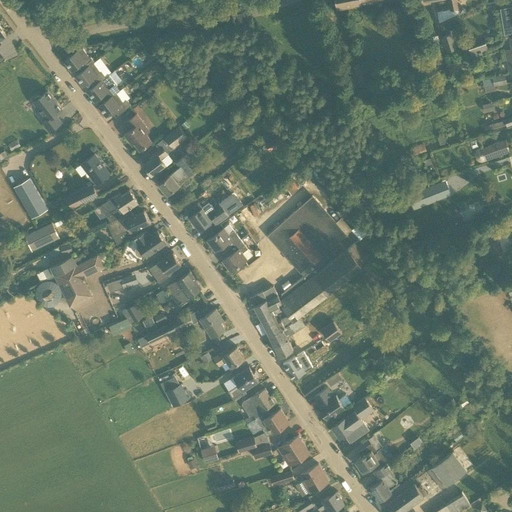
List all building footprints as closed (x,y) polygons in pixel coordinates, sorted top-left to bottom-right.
[(460,14),(458,8),(456,0),(448,0),(450,10),(448,11),(449,17),(460,14)] [(53,22),(61,19),(58,13),(57,14),(51,17),(53,22)] [(456,48),(451,33),(441,36),(446,52),(456,48)] [(132,43),(137,50),(144,45),(139,38),(132,43)] [(147,47),(154,56),(165,48),(158,39),(147,47)] [(102,45),(106,51),(113,47),(110,41),(102,45)] [(471,55),(488,49),(486,42),(465,49),(467,55),(471,53),(471,55)] [(72,70),(78,66),(81,64),(84,69),(94,62),(95,61),(91,55),(90,56),(82,46),(81,47),(80,45),(74,50),(75,52),(64,60),(72,70)] [(158,63),(162,68),(168,64),(164,59),(158,63)] [(106,76),(102,70),(101,71),(94,62),(84,69),(76,75),(84,85),(92,79),(96,84),(106,76)] [(450,75),(459,73),(457,63),(448,65),(450,75)] [(359,64),(349,67),(356,87),(366,83),(359,64)] [(117,92),(120,90),(116,84),(117,84),(109,73),(106,76),(96,84),(87,90),(95,100),(103,94),(107,99),(117,92)] [(493,76),(493,78),(494,84),(494,85),(497,84),(507,82),(505,74),(493,76)] [(493,78),(482,80),(484,86),(485,86),(494,84),(493,78)] [(44,122),(51,131),(62,122),(55,114),(62,108),(48,90),(41,96),(40,95),(38,95),(35,98),(35,100),(34,101),(48,118),(44,122)] [(124,101),(117,92),(107,99),(99,105),(107,116),(115,109),(119,114),(131,105),(127,99),(124,101)] [(483,104),(484,111),(491,110),(490,102),(483,104)] [(254,104),(244,112),(253,122),(262,114),(254,104)] [(132,138),(138,146),(140,149),(152,140),(146,133),(150,130),(137,113),(127,121),(132,128),(125,134),(129,140),(132,138)] [(506,125),(509,124),(511,123),(511,116),(504,119),(505,120),(488,124),(489,130),(506,125)] [(174,148),(188,136),(178,125),(165,137),(174,148)] [(280,145),(280,144),(285,141),(280,133),(275,136),(265,142),(270,151),(280,145)] [(486,160),(508,152),(504,140),(482,148),(478,149),(478,150),(477,150),(477,151),(476,151),(476,152),(476,153),(475,153),(475,154),(475,155),(475,156),(476,157),(476,158),(477,159),(478,160),(479,160),(479,161),(480,161),(481,161),(482,161),(486,160)] [(162,158),(168,153),(163,146),(150,156),(152,159),(145,164),(152,174),(166,164),(162,158)] [(176,161),(188,175),(200,165),(189,151),(176,161)] [(82,163),(91,174),(97,182),(110,172),(95,153),(82,163)] [(168,193),(175,187),(180,183),(176,178),(178,177),(174,171),(159,183),(168,193)] [(14,186),(31,218),(48,209),(30,178),(14,186)] [(441,181),(411,193),(416,207),(446,195),(441,181)] [(72,206),(89,198),(98,194),(93,184),(68,197),(72,206)] [(107,222),(127,213),(125,210),(139,201),(130,188),(122,194),(120,192),(114,195),(114,196),(105,202),(111,211),(103,216),(107,222)] [(312,265),(321,257),(347,233),(313,194),(268,235),(301,272),(311,263),(312,265)] [(237,196),(223,206),(229,214),(242,204),(244,203),(238,195),(237,196)] [(200,228),(208,222),(212,219),(213,218),(217,223),(229,214),(223,206),(217,211),(209,201),(202,206),(198,202),(192,206),(196,211),(190,216),(200,228)] [(131,230),(142,225),(151,221),(152,220),(145,210),(144,210),(134,215),(132,211),(127,213),(107,222),(113,236),(129,228),(131,230)] [(51,223),(25,235),(31,249),(57,236),(51,223)] [(241,238),(234,229),(229,223),(224,227),(208,239),(216,250),(231,239),(234,243),(241,238)] [(150,235),(148,231),(147,229),(134,235),(140,244),(137,246),(136,248),(135,249),(135,250),(135,251),(135,252),(136,254),(138,255),(139,256),(140,256),(141,256),(142,256),(144,255),(146,253),(147,254),(158,247),(166,241),(164,238),(165,237),(162,232),(160,233),(158,229),(152,234),(150,235)] [(242,252),(248,248),(241,238),(234,243),(238,248),(223,260),(231,270),(247,258),(242,252)] [(355,242),(348,248),(362,267),(370,260),(355,242)] [(60,245),(62,253),(72,251),(70,243),(60,245)] [(274,285),(250,297),(255,305),(254,305),(269,334),(270,334),(288,324),(299,316),(315,304),(363,268),(362,267),(348,248),(347,248),(326,264),(321,257),(312,265),(311,263),(301,272),(304,275),(281,292),(282,293),(279,295),(277,293),(274,285)] [(48,261),(53,258),(52,256),(50,251),(45,253),(48,261)] [(175,271),(173,269),(181,263),(174,251),(159,261),(160,261),(152,267),(156,273),(155,274),(160,281),(175,271)] [(85,275),(88,276),(105,267),(98,253),(77,264),(53,275),(69,306),(92,295),(83,278),(85,275)] [(53,275),(77,264),(72,255),(49,267),(53,275)] [(166,287),(172,295),(175,293),(178,296),(180,295),(180,294),(185,291),(183,289),(197,279),(190,270),(177,279),(179,282),(174,286),(172,283),(166,287)] [(109,292),(133,285),(130,275),(106,283),(109,292)] [(202,287),(197,279),(183,289),(185,291),(180,294),(180,295),(178,296),(175,293),(172,295),(174,298),(175,298),(179,304),(189,297),(189,296),(202,287)] [(189,300),(192,308),(205,304),(203,296),(189,300)] [(135,303),(126,308),(134,322),(143,316),(135,303)] [(117,320),(117,308),(100,308),(101,321),(117,320)] [(216,308),(200,318),(212,336),(225,327),(218,316),(220,314),(216,308)] [(162,313),(155,317),(158,322),(165,318),(162,313)] [(181,329),(194,323),(190,314),(177,320),(181,329)] [(152,316),(143,320),(148,331),(157,326),(152,316)] [(305,324),(304,323),(299,316),(288,324),(270,334),(281,356),(293,349),(287,336),(294,332),(305,324)] [(330,341),(338,335),(342,332),(333,321),(321,329),(330,341)] [(166,335),(161,327),(139,339),(143,346),(150,342),(150,343),(166,335)] [(213,337),(202,344),(205,348),(216,341),(213,337)] [(231,366),(236,362),(244,357),(237,346),(230,350),(229,347),(214,357),(219,365),(227,359),(231,366)] [(201,355),(205,362),(213,358),(209,351),(201,355)] [(304,355),(298,359),(296,355),(283,363),(293,379),(306,371),(304,369),(310,365),(304,355)] [(376,374),(382,382),(397,371),(390,363),(376,374)] [(250,365),(239,372),(235,375),(240,383),(229,390),(235,399),(247,392),(244,388),(258,378),(257,377),(259,376),(256,370),(254,371),(250,365)] [(330,385),(341,377),(337,370),(325,378),(330,385)] [(181,383),(165,391),(173,407),(189,399),(181,383)] [(345,406),(351,401),(346,394),(339,398),(337,394),(334,396),(327,386),(315,394),(322,404),(319,406),(328,419),(345,406)] [(265,387),(244,401),(243,403),(251,416),(256,413),(258,416),(259,415),(265,411),(264,408),(276,400),(272,394),(270,395),(265,387)] [(374,409),(368,401),(365,397),(353,405),(355,409),(332,425),(340,436),(353,427),(349,421),(359,415),(361,418),(374,409)] [(259,415),(258,416),(256,417),(255,421),(259,427),(263,427),(268,435),(287,422),(289,421),(281,408),(270,414),(267,410),(265,411),(259,415)] [(219,427),(217,420),(216,420),(205,424),(207,431),(219,427)] [(302,443),(304,441),(299,434),(279,447),(282,453),(286,450),(293,462),(290,464),(290,465),(308,453),(302,443)] [(255,445),(253,437),(253,436),(235,442),(237,451),(255,445)] [(410,441),(414,448),(423,442),(418,436),(410,441)] [(254,458),(263,455),(273,452),(270,442),(251,448),(254,458)] [(378,451),(377,450),(372,442),(359,450),(363,455),(356,460),(363,471),(375,463),(377,468),(378,468),(392,456),(390,452),(379,460),(374,453),(378,451)] [(213,446),(201,450),(205,461),(216,458),(213,446)] [(467,470),(461,462),(453,451),(428,470),(442,488),(467,470)] [(393,467),(389,461),(394,458),(392,456),(378,468),(377,468),(374,470),(380,480),(370,486),(379,500),(392,492),(388,486),(397,480),(390,469),(393,467)] [(189,461),(188,461),(191,468),(197,465),(195,458),(194,459),(189,461)] [(301,473),(304,478),(296,483),(303,495),(311,490),(329,480),(319,463),(301,473)] [(271,477),(273,484),(294,478),(291,470),(271,477)] [(219,491),(226,489),(236,486),(233,477),(224,480),(217,482),(219,491)] [(402,511),(428,494),(422,486),(421,484),(418,486),(415,483),(381,508),(384,511),(402,511)] [(331,511),(336,508),(344,502),(337,491),(323,499),(317,503),(320,509),(327,505),(331,511)] [(309,499),(298,506),(302,511),(313,505),(309,499)]
